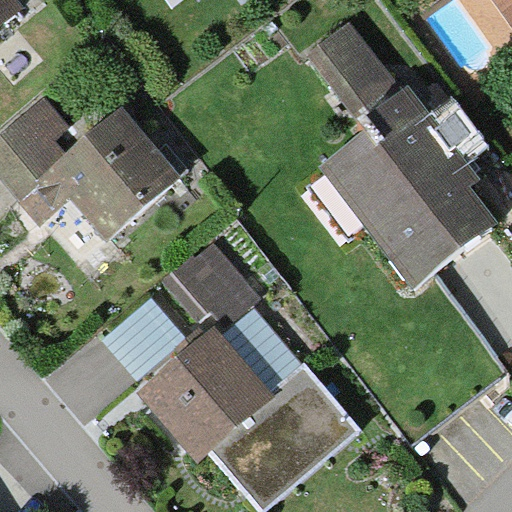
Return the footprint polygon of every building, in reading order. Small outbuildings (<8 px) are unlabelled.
[(11,0),(0,0),(0,21),(17,7),(11,0)] [(511,0),(493,0),(511,25),(511,0)] [(410,82),(401,89),(354,26),(313,56),(367,129),(321,163),(413,286),(500,221),(475,188),(486,179),(471,159),(492,144),(453,93),(430,110),(410,82)] [(80,140),(48,101),(0,140),(0,176),(41,227),(74,201),(108,243),(185,180),(123,105),(80,140)] [(266,284),(223,234),(167,282),(200,320),(210,310),(221,323),(266,284)] [(153,296),(104,337),(138,377),(187,337),(153,296)] [(275,398),(218,329),(139,394),(199,467),(211,457),(256,511),(266,511),(360,435),(307,371),(275,398)]
